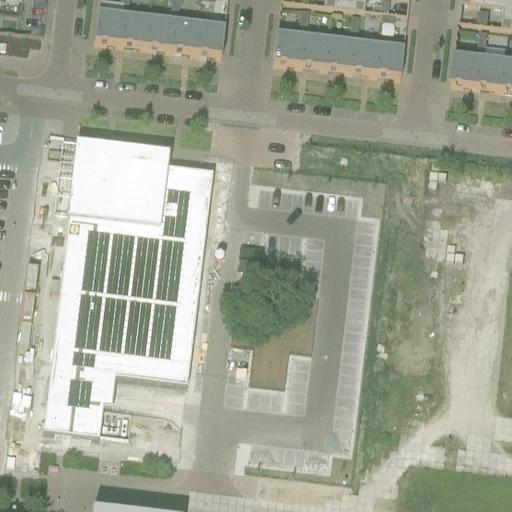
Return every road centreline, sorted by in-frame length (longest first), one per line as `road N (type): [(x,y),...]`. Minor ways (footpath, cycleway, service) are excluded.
road 1 (unknown): [(511,471),(444,465),(414,440),(444,194),(463,181),(511,185)]
road 2 (residential): [(240,118),(208,414)]
road 3 (residential): [(55,96),(240,118)]
road 4 (residential): [(240,118),(413,138)]
road 5 (residential): [(65,511),(74,495),(89,492),(198,506)]
road 6 (residential): [(431,0),(413,138)]
